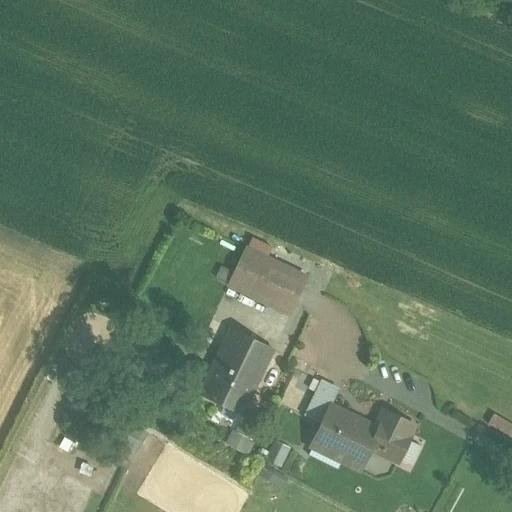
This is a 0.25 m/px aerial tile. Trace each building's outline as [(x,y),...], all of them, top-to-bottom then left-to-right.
[(307,280),(246,250),(229,285),(290,315),(307,280)] [(151,365),(162,342),(135,329),(124,352),(151,365)] [(272,349),(232,330),(232,331),(231,330),(221,352),(262,373),(272,350),(272,349)] [(262,373),(221,352),(200,395),(241,415),(262,373)] [(339,389),(321,380),(304,416),(322,425),(331,407),(339,389)] [(372,427),(331,407),(322,425),(311,446),(360,470),(371,447),(397,459),(407,440),(404,439),(410,425),(386,414),(381,424),(372,427)] [(265,463),(284,472),(295,450),(276,440),(265,463)]
